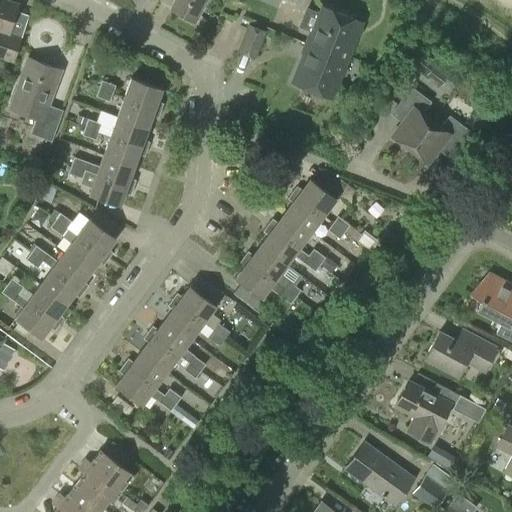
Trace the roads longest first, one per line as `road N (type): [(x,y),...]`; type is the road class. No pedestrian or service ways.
road 1 (residential): [(77,0),(204,73),(207,198),(197,224),(65,398)]
road 2 (residential): [(267,511),(473,226)]
road 3 (residential): [(34,511),(98,424),(65,398)]
